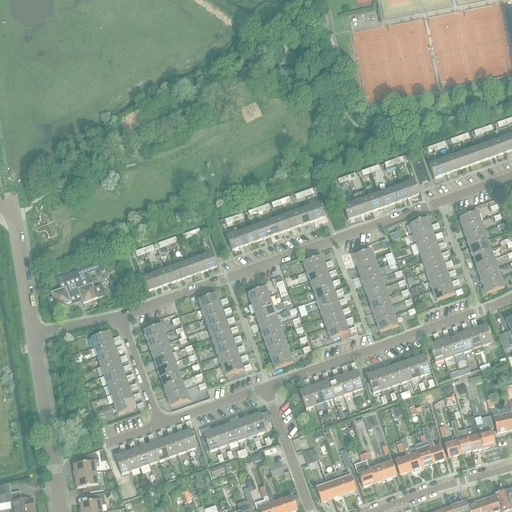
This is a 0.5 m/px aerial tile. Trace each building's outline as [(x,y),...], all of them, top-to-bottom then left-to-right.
[(332,12),(315,16),(325,63),(342,60),(332,12)] [(511,139),(511,136),(499,140),(504,154),(511,151),(511,139)] [(499,140),(487,144),(493,158),(504,154),(499,140)] [(487,144),(476,148),(481,162),(493,158),(487,144)] [(476,148),(464,152),(469,166),(481,162),(476,148)] [(464,152),(453,156),(458,171),(469,166),(464,152)] [(453,156),(441,160),(446,175),(458,171),(453,156)] [(446,175),(441,160),(429,165),(434,179),(446,175)] [(346,178),(337,181),(339,186),(348,183),(346,178)] [(413,181),(401,185),(406,200),(419,196),(413,181)] [(401,185),(390,190),(395,204),(406,200),(401,185)] [(390,190),(378,194),(383,208),(395,204),(390,190)] [(378,194),(367,198),(372,212),(383,208),(378,194)] [(367,198),(355,202),(360,216),(372,212),(367,198)] [(360,216),(355,202),(343,206),(348,221),(360,216)] [(321,203),(308,207),(314,222),(326,218),(321,203)] [(308,207),(297,212),(302,226),(314,222),(308,207)] [(297,212),(285,216),(290,230),(302,226),(297,212)] [(459,219),(462,229),(480,222),(477,212),(459,219)] [(285,216),(274,220),(279,234),(290,230),(285,216)] [(409,225),(412,235),(430,229),(427,219),(409,225)] [(274,220),(262,224),(267,238),(279,234),(274,220)] [(480,222),(462,229),(465,238),(484,232),(480,222)] [(262,224),(250,228),(255,243),(267,238),(262,224)] [(250,228),(239,232),(244,247),(255,243),(250,228)] [(430,229),(412,235),(416,245),(434,238),(430,229)] [(244,247),(239,232),(227,236),(232,251),(244,247)] [(484,232),(465,238),(469,248),(487,241),(484,232)] [(397,234),(390,237),(392,243),(400,240),(397,234)] [(434,238),(416,245),(419,254),(437,248),(434,238)] [(167,241),(158,244),(160,249),(169,245),(167,241)] [(487,241),(469,248),(472,257),(490,250),(487,241)] [(511,242),(506,244),(499,247),(501,251),(511,247),(511,242)] [(437,248),(419,254),(422,263),(440,257),(437,248)] [(352,257),(356,267),(374,260),(371,250),(352,257)] [(490,250),(472,257),(475,266),(494,260),(490,250)] [(212,254),(199,258),(204,272),(217,268),(212,254)] [(303,263),(306,273),(325,267),(321,257),(303,263)] [(440,257),(422,263),(425,273),(444,266),(440,257)] [(199,258),(188,262),(193,276),(204,272),(199,258)] [(374,260),(356,267),(359,276),(377,270),(374,260)] [(494,260),(475,266),(479,276),(497,269),(494,260)] [(188,262),(176,266),(181,280),(193,276),(188,262)] [(176,266),(164,270),(170,284),(181,280),(176,266)] [(444,266),(425,273),(429,282),(447,276),(444,266)] [(325,267),(306,273),(310,283),(328,276),(325,267)] [(94,288),(92,283),(88,285),(86,280),(88,280),(85,269),(57,279),(60,289),(50,292),(52,297),(47,299),(51,310),(71,303),(69,298),(79,294),(83,304),(103,297),(99,286),(94,288)] [(497,269),(479,276),(482,285),(500,278),(497,269)] [(164,270),(153,274),(158,288),(170,284),(164,270)] [(377,270),(359,276),(363,285),(381,279),(377,270)] [(158,288),(153,274),(141,278),(146,293),(158,288)] [(328,276),(310,283),(313,292),(331,286),(328,276)] [(447,276),(429,282),(432,292),(450,285),(447,276)] [(500,278),(482,285),(486,295),(504,288),(500,278)] [(381,279),(363,285),(366,295),(384,288),(381,279)] [(450,285),(432,292),(436,301),(454,295),(450,285)] [(331,286),(313,292),(316,301),(335,295),(331,286)] [(247,294),(251,304),(269,298),(265,288),(247,294)] [(384,288),(366,295),(369,304),(387,298),(384,288)] [(197,301),(201,311),(219,304),(216,295),(197,301)] [(335,295),(316,301),(320,311),(338,304),(335,295)] [(269,298),(251,304),(254,314),(272,307),(269,298)] [(387,298),(369,304),(373,313),(391,307),(387,298)] [(219,304),(201,311),(204,320),(223,314),(219,304)] [(338,304),(320,311),(323,320),(341,314),(338,304)] [(272,307),(254,314),(257,323),(276,316),(272,307)] [(391,307),(373,313),(376,323),(394,316),(391,307)] [(223,314),(204,320),(208,330),(226,323),(223,314)] [(341,314),(323,320),(326,330),(345,323),(341,314)] [(276,316),(257,323),(261,332),(279,326),(276,316)] [(394,316),(376,323),(379,333),(398,326),(394,316)] [(226,323),(208,330),(211,339),(229,333),(226,323)] [(345,323),(326,330),(330,339),(348,333),(345,323)] [(143,331),(147,341),(165,335),(162,325),(143,331)] [(279,326),(261,332),(264,342),(282,335),(279,326)] [(485,326),(475,329),(482,348),(492,344),(485,326)] [(475,329),(466,333),(473,351),(474,356),(484,352),(482,348),(475,329)] [(511,341),(509,332),(501,335),(506,349),(511,347),(511,341)] [(91,339),(94,349),(112,342),(109,333),(91,339)] [(229,333),(211,339),(214,348),(233,342),(229,333)] [(466,333),(457,336),(463,354),(473,351),(466,333)] [(165,335),(147,341),(150,351),(168,344),(165,335)] [(282,335),(264,342),(267,351),(286,344),(282,335)] [(457,336),(447,339),(454,357),(463,354),(457,336)] [(447,339),(438,342),(445,361),(454,357),(447,339)] [(112,342),(94,349),(97,358),(116,352),(112,342)] [(233,342),(214,348),(218,358),(236,351),(233,342)] [(445,361),(438,342),(428,346),(435,364),(445,361)] [(168,344),(150,351),(153,360),(172,354),(168,344)] [(286,344),(267,351),(271,360),(289,354),(286,344)] [(236,351),(218,358),(221,367),(239,361),(236,351)] [(116,352),(97,358),(101,368),(119,361),(116,352)] [(172,354),(153,360),(156,369),(175,363),(172,354)] [(289,354),(271,360),(274,370),(293,364),(289,354)] [(423,356),(413,360),(420,378),(430,374),(423,356)] [(413,360),(404,363),(410,381),(420,378),(413,360)] [(119,361),(101,368),(104,377),(122,371),(119,361)] [(239,361),(221,367),(225,377),(243,371),(239,361)] [(175,363),(156,369),(160,379),(178,372),(175,363)] [(404,363),(395,366),(401,384),(410,381),(404,363)] [(489,365),(479,368),(481,374),(491,370),(489,365)] [(395,366),(385,370),(392,388),(401,384),(395,366)] [(385,370),(376,373),(382,391),(392,388),(385,370)] [(469,370),(459,373),(461,378),(470,374),(469,370)] [(122,371),(104,377),(107,386),(126,380),(122,371)] [(178,372),(160,379),(163,388),(181,382),(178,372)] [(356,372),(346,375),(352,393),(362,390),(356,372)] [(382,391),(376,373),(366,376),(372,395),(382,391)] [(346,375),(337,379),(343,397),(352,393),(346,375)] [(480,377),(472,379),(474,387),(482,385),(480,377)] [(337,379),(327,382),(334,400),(343,397),(337,379)] [(126,380),(107,386),(111,396),(129,389),(126,380)] [(181,382),(163,388),(166,398),(185,391),(181,382)] [(327,382),(318,385),(324,403),(334,400),(327,382)] [(318,385),(309,389),(315,407),(324,403),(318,385)] [(129,389),(111,396),(114,405),(132,399),(129,389)] [(315,407),(309,389),(299,392),(305,410),(315,407)] [(185,391),(166,398),(170,408),(188,401),(185,391)] [(132,399),(114,405),(118,415),(136,409),(132,399)] [(511,414),(503,415),(507,432),(511,430),(511,401),(509,402),(510,409),(511,414)] [(260,414),(250,418),(256,436),(266,432),(264,425),(260,414)] [(503,415),(493,418),(497,434),(507,432),(503,415)] [(480,418),(474,419),(475,421),(483,449),(494,446),(491,432),(490,431),(493,430),(490,417),(481,420),(480,418)] [(250,418),(241,421),(247,439),(256,436),(250,418)] [(241,421),(231,425),(238,443),(247,439),(241,421)] [(471,429),(465,431),(471,453),(483,449),(475,421),(469,423),(471,429)] [(455,422),(451,423),(456,442),(460,456),(471,453),(465,431),(458,433),(455,422)] [(231,425),(222,428),(228,446),(238,443),(231,425)] [(446,427),(439,428),(442,438),(448,436),(446,427)] [(222,428),(213,431),(219,449),(228,446),(222,428)] [(427,428),(422,430),(424,436),(426,442),(433,464),(445,460),(440,446),(434,448),(427,428)] [(191,430),(181,434),(187,452),(197,449),(191,430)] [(219,449),(213,431),(203,435),(209,453),(219,449)] [(181,434),(171,437),(178,456),(187,452),(181,434)] [(171,437),(162,441),(168,459),(178,456),(171,437)] [(405,439),(400,441),(401,444),(404,451),(406,458),(411,472),(422,468),(415,448),(409,450),(405,439)] [(162,441),(153,444),(159,462),(168,459),(162,441)] [(422,444),(415,446),(415,448),(422,468),(433,464),(426,442),(422,444)] [(456,442),(444,445),(448,459),(460,456),(456,442)] [(153,444),(143,447),(150,466),(159,462),(153,444)] [(143,447),(134,451),(140,469),(150,466),(143,447)] [(315,450),(303,454),(305,460),(317,456),(315,450)] [(340,452),(346,469),(352,467),(346,450),(340,452)] [(134,451),(125,454),(131,472),(140,469),(134,451)] [(262,453),(248,458),(251,465),(264,460),(262,453)] [(131,472),(125,454),(115,457),(117,464),(121,476),(131,472)] [(74,470),(73,471),(73,476),(75,476),(75,477),(96,474),(95,467),(99,466),(97,456),(84,458),(85,463),(73,465),(74,470)] [(317,456),(305,460),(307,465),(319,461),(317,456)] [(406,458),(394,462),(399,476),(411,472),(406,458)] [(370,461),(366,462),(374,485),(385,481),(380,466),(373,469),(370,461)] [(362,463),(354,466),(362,489),(374,485),(366,462),(362,463)] [(391,462),(380,466),(385,481),(396,477),(391,462)] [(268,467),(270,473),(282,468),(280,463),(268,467)] [(222,465),(210,470),(212,476),(224,472),(222,465)] [(282,468),(270,473),(272,478),(284,474),(282,468)] [(336,473),(344,495),(355,491),(350,477),(348,472),(342,474),(341,471),(336,473)] [(96,474),(75,477),(75,479),(74,480),(75,484),(76,485),(77,489),(89,487),(90,493),(103,491),(102,485),(103,485),(101,473),(96,474)] [(336,473),(324,477),(327,485),(332,499),(344,495),(336,473)] [(251,477),(245,480),(250,492),(256,490),(251,477)] [(20,492),(9,494),(8,485),(0,486),(0,504),(11,503),(12,511),(33,511),(32,499),(21,501),(20,492)] [(327,485),(316,489),(321,503),(332,499),(327,485)] [(268,486),(264,488),(267,497),(272,511),(284,511),(281,501),(274,503),(268,486)] [(180,492),(184,505),(191,502),(187,490),(180,492)] [(511,511),(511,509),(506,491),(495,494),(495,496),(500,511),(511,511)] [(79,504),(80,509),(79,509),(78,511),(101,511),(101,506),(105,505),(103,494),(90,496),(91,502),(79,504)] [(247,502),(237,506),(239,511),(252,511),(251,509),(255,507),(250,495),(245,496),(247,502)] [(478,502),(477,502),(479,511),(500,511),(495,496),(482,501),(478,502)] [(264,501),(257,503),(258,508),(259,511),(272,511),(267,497),(263,499),(264,501)] [(292,497),(281,501),(284,511),(295,511),(297,511),(292,497)] [(479,511),(477,502),(467,506),(469,511),(479,511)] [(467,511),(464,503),(449,508),(450,511),(467,511)]
